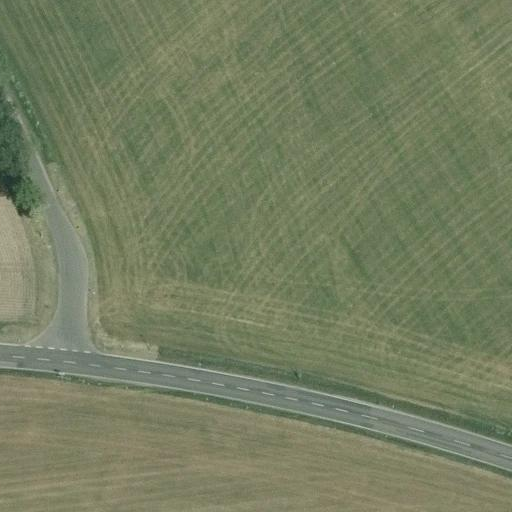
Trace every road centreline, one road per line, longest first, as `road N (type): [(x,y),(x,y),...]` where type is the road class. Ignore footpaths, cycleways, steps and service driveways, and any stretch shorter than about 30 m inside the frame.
road 1 (tertiary): [(58,361),(367,412),(511,459)]
road 2 (tertiary): [(58,361),(68,277),(0,126)]
